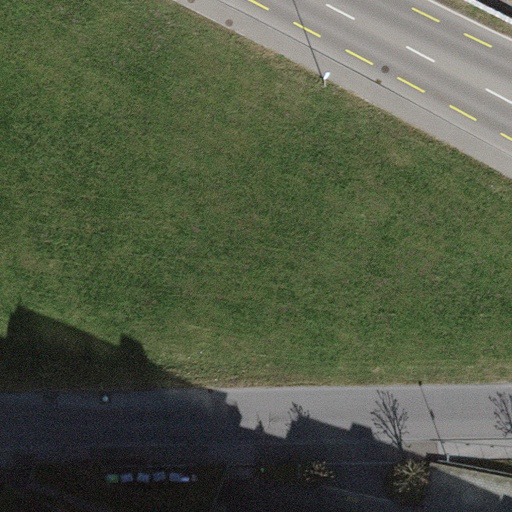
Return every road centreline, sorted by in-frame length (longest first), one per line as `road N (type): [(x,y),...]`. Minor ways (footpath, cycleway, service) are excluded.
road 1 (residential): [(511,409),(0,421)]
road 2 (primary): [(311,0),(511,101)]
